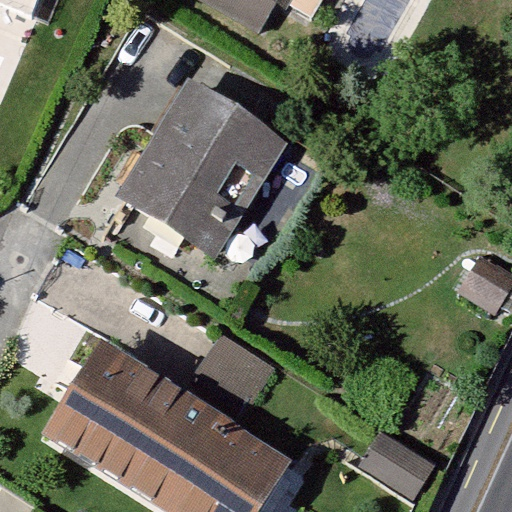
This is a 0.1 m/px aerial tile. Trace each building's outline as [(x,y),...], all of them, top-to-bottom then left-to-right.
[(60,0),(11,0),(53,17),(60,0)] [(203,0),(201,5),(264,40),(283,8),(294,14),(302,0),(203,0)] [(296,152),(193,90),(119,213),(222,275),(296,152)] [(197,382),(251,410),(278,358),(224,330),(197,382)] [(282,511),(304,477),(101,354),(46,443),(159,511),(282,511)]
